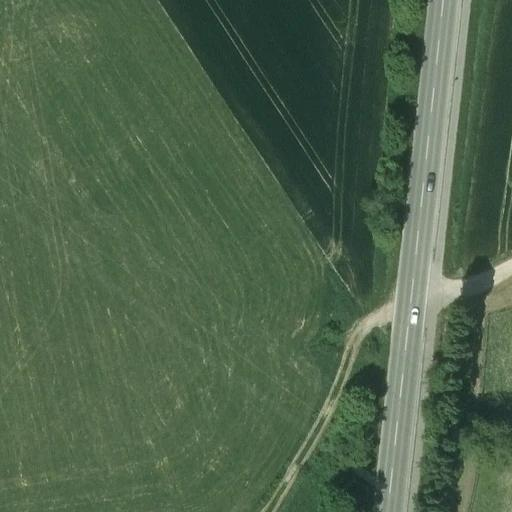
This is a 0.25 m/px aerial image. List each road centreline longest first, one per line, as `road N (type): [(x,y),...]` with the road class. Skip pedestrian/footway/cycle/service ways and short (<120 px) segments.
road 1 (tertiary): [(389,511),(442,0)]
road 2 (track): [(269,511),(316,438),(361,332),(511,269)]
